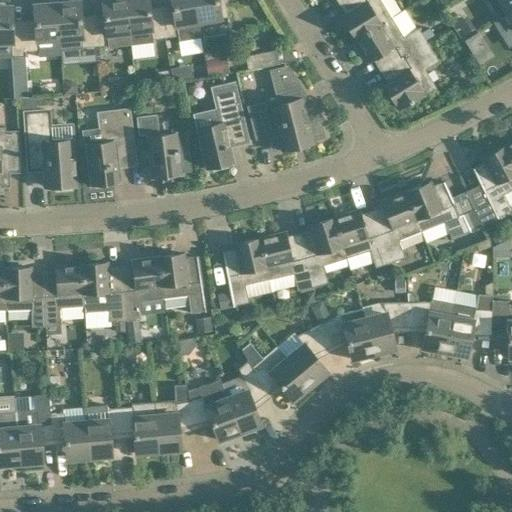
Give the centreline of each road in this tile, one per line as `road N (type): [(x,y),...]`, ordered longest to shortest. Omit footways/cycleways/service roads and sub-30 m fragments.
road 1 (residential): [(511,405),(419,371),(366,375),(327,393),(255,469),(216,487),(0,503)]
road 2 (residential): [(380,153),(226,200),(0,224)]
road 3 (residential): [(380,153),(286,0)]
road 4 (residential): [(511,89),(380,153)]
